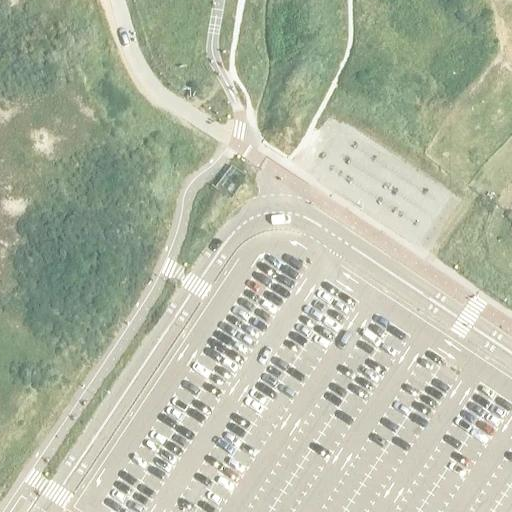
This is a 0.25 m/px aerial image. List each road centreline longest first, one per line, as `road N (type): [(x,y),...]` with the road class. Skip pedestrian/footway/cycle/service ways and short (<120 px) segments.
road 1 (residential): [(511,352),(306,217),(254,216),(216,253),(48,508)]
road 2 (unknown): [(249,117),(269,65),(265,0)]
